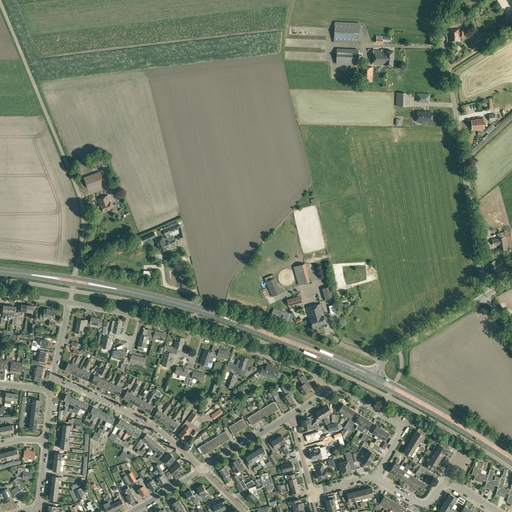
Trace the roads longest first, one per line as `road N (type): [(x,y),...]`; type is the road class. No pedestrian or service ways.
road 1 (unclassified): [(75,271),(83,230),(77,192),(0,12)]
road 2 (primary): [(196,308),(0,271)]
road 3 (primary): [(374,374),(196,308)]
road 4 (primary): [(196,308),(370,380)]
road 5 (residential): [(202,469),(161,431),(53,377)]
road 6 (primary): [(370,380),(511,463)]
road 7 (unclassified): [(463,160),(442,28),(449,0)]
road 8 (primary): [(511,453),(374,374)]
road 9 (residential): [(374,477),(403,428),(342,387),(326,392)]
road 10 (residential): [(326,392),(305,368),(203,333)]
road 11 (unclassified): [(485,295),(463,160)]
road 12 (unclassified): [(382,361),(485,295)]
